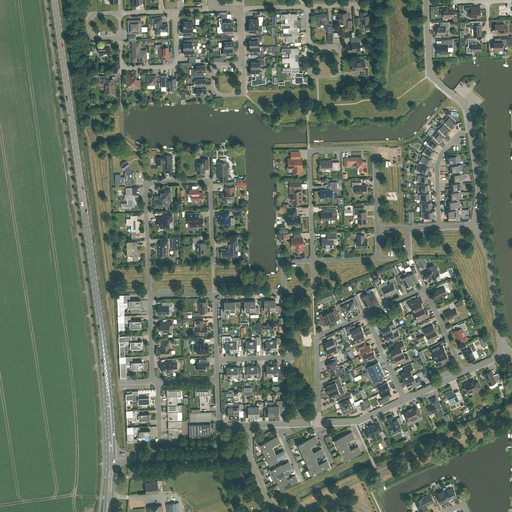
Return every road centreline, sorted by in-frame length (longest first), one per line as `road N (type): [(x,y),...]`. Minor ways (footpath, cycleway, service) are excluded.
road 1 (secondary): [(103,352),(54,0)]
road 2 (residential): [(213,264),(210,186),(150,182),(149,296)]
road 3 (residential): [(312,261),(310,151),(372,150),(377,228)]
road 4 (residential): [(365,314),(425,291),(463,372)]
road 5 (unclassified): [(367,511),(353,504),(279,508),(246,454)]
road 6 (residential): [(451,93),(467,115),(478,193),(473,225)]
road 7 (residential): [(319,421),(316,337),(365,314)]
road 8 (residential): [(473,225),(488,259),(502,351)]
